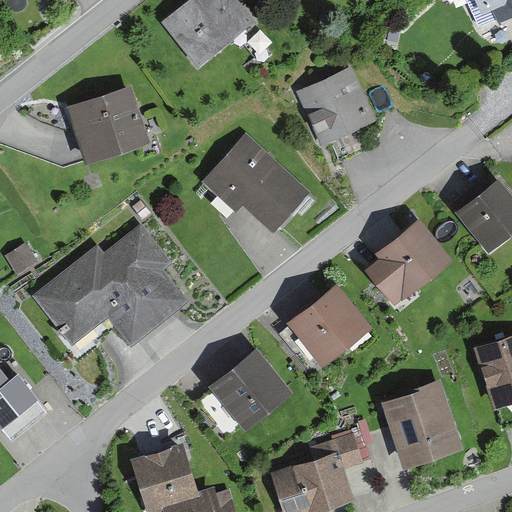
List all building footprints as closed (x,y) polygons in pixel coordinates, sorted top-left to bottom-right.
[(186,0),(162,20),(198,65),(255,20),(239,0),(186,0)] [(511,0),(466,0),(478,26),(497,18),(498,21),(511,14),(511,0)] [(296,90),(320,144),(376,120),(351,65),(296,90)] [(66,104),(85,161),(150,140),(132,83),(66,104)] [(246,131),(202,178),(236,209),(242,202),(274,230),(311,189),(246,131)] [(511,191),(498,174),(454,208),(488,251),(511,232),(511,191)] [(379,254),(364,265),(395,305),(454,259),(420,214),(375,249),(379,254)] [(98,242),(32,294),(72,344),(109,314),(132,343),(188,298),(163,268),(172,261),(141,222),(105,250),(98,242)] [(26,242),(5,254),(16,273),(37,260),(26,242)] [(320,362),(322,365),(374,325),(338,279),(286,319),(290,324),(279,332),(309,370),(320,362)] [(511,333),(476,346),(496,405),(511,399),(511,333)] [(257,344),(209,382),(213,388),(197,400),(225,437),(242,424),(245,428),(293,390),(257,344)] [(9,377),(0,365),(0,428),(9,441),(48,410),(17,371),(9,377)] [(402,391),(381,398),(403,467),(464,447),(441,376),(401,389),(402,391)] [(316,455),(271,469),(285,511),(312,511),(355,498),(345,467),(363,461),(353,431),(313,444),(316,455)] [(159,511),(165,510),(165,511),(237,511),(229,487),(217,491),(214,484),(198,489),(183,440),(132,456),(149,511),(159,511)]
